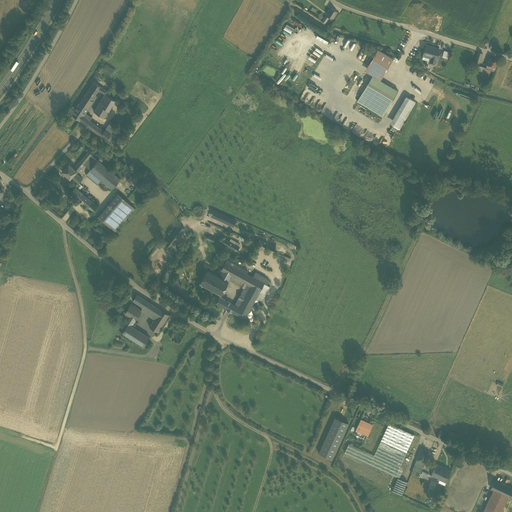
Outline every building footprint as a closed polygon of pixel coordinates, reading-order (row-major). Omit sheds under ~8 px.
[(326,15),(332,19),(337,12),(330,8),(326,15)] [(305,32),(307,27),(297,22),(295,28),(305,32)] [(430,63),(435,64),(440,50),(427,46),(423,57),(431,59),(430,63)] [(377,49),(368,65),(384,74),(393,58),(377,49)] [(486,64),(495,67),(498,61),(487,57),(485,64),(486,64)] [(380,80),(384,74),(368,65),(364,71),(372,75),(380,80)] [(398,91),(380,80),(372,75),(357,101),(382,116),(398,91)] [(76,106),(84,112),(93,100),(91,98),(98,89),(104,93),(108,86),(96,78),(76,106)] [(98,103),(109,110),(115,99),(104,93),(98,103)] [(399,129),(400,127),(394,123),(409,97),(406,95),(389,123),(399,129)] [(415,101),(409,97),(394,123),(400,127),(415,101)] [(93,111),(104,117),(109,110),(98,103),(93,111)] [(72,112),(86,123),(89,118),(91,116),(84,112),(76,106),(72,112)] [(90,127),(105,139),(110,133),(104,128),(104,129),(94,121),(90,127)] [(110,132),(110,133),(105,139),(114,146),(120,139),(110,132)] [(73,150),(77,154),(83,147),(79,144),(73,150)] [(89,158),(95,163),(98,160),(88,151),(79,162),(83,166),(84,165),(89,158)] [(89,158),(84,165),(90,169),(95,163),(89,158)] [(120,179),(101,162),(98,160),(95,163),(90,169),(101,179),(101,180),(112,189),(120,179)] [(79,162),(74,168),(77,171),(71,177),(78,183),(78,184),(79,183),(79,182),(82,179),(77,173),(83,166),(79,162)] [(70,179),(71,177),(77,171),(74,168),(69,163),(62,171),(70,179)] [(101,179),(90,169),(85,175),(97,185),(101,180),(101,179)] [(84,194),(78,189),(75,187),(70,192),(79,200),(82,202),(86,196),(84,194)] [(98,217),(115,231),(135,208),(118,193),(98,217)] [(82,202),(93,211),(97,206),(86,196),(82,202)] [(211,216),(233,226),(236,220),(214,210),(211,216)] [(412,217),(408,225),(416,228),(419,221),(412,217)] [(184,229),(179,225),(164,244),(170,248),(184,229)] [(242,246),(231,240),(229,245),(239,251),(242,246)] [(225,262),(221,269),(232,276),(242,282),(247,274),(237,268),(234,266),(225,262)] [(229,280),(232,276),(221,269),(220,269),(216,275),(219,277),(231,282),(229,280)] [(200,283),(224,294),(231,282),(219,277),(216,275),(207,270),(200,283)] [(252,277),(264,283),(266,278),(255,272),(252,277)] [(232,276),(229,280),(244,288),(238,298),(242,300),(250,286),(246,284),(242,282),(232,276)] [(238,307),(248,313),(255,299),(264,283),(266,282),(264,283),(252,277),(250,276),(246,284),(250,286),(242,300),(240,304),(238,307)] [(255,299),(261,302),(269,286),(264,283),(255,299)] [(132,300),(143,307),(147,301),(137,294),(132,300)] [(217,304),(228,310),(231,303),(219,297),(219,298),(216,303),(217,304)] [(135,321),(142,310),(141,310),(131,303),(124,314),(130,318),(135,321)] [(169,315),(151,303),(146,309),(153,314),(151,317),(154,319),(149,326),(157,332),(169,315)] [(238,307),(234,305),(231,311),(244,319),(248,313),(238,307)] [(143,307),(141,310),(142,310),(151,317),(153,314),(146,309),(143,307)] [(127,323),(128,324),(133,327),(134,325),(133,325),(135,321),(130,318),(129,320),(127,323)] [(149,337),(133,327),(128,324),(122,333),(143,347),(149,337)] [(348,423),(335,417),(318,453),(332,459),(348,423)] [(372,425),(361,420),(356,429),(367,435),(372,425)] [(381,441),(406,453),(414,435),(389,424),(381,441)] [(348,444),(344,453),(395,476),(406,453),(381,441),(374,456),(348,444)] [(416,460),(424,463),(425,463),(429,452),(421,449),(416,460)] [(419,473),(421,473),(424,464),(424,463),(416,460),(412,470),(413,470),(419,473)] [(431,476),(446,483),(451,471),(436,464),(431,476)] [(392,491),(401,495),(407,482),(397,478),(394,485),(392,491)] [(491,489),(493,490),(491,495),(483,511),(500,511),(508,497),(511,498),(511,496),(511,488),(495,480),(491,489)]
